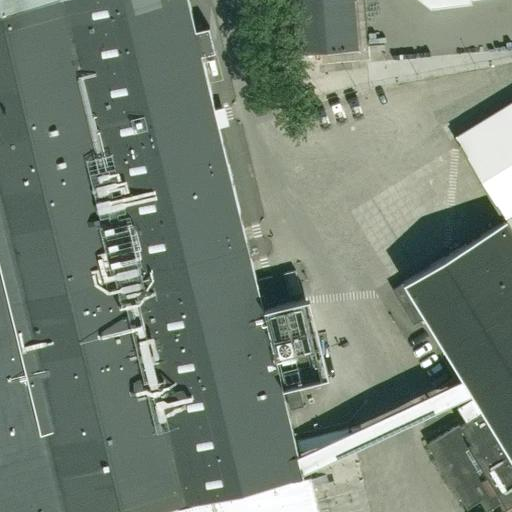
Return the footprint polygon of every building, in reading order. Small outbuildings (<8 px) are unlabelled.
[(311,475),(304,477),(282,387),(323,377),(304,299),(263,309),(187,0),(0,0),(0,511),(312,511),(308,494),(315,492),(311,475)] [(353,0),(293,0),(297,54),(357,49),(353,0)] [(461,107),(469,122),(503,105),(496,90),(461,107)] [(413,324),(425,317),(483,411),(476,415),(475,413),(426,443),(467,508),(480,499),(488,511),(502,502),(508,511),(511,508),(511,106),(459,140),(507,219),(392,289),(413,324)] [(284,273),(290,296),(303,293),(297,270),(284,273)]
